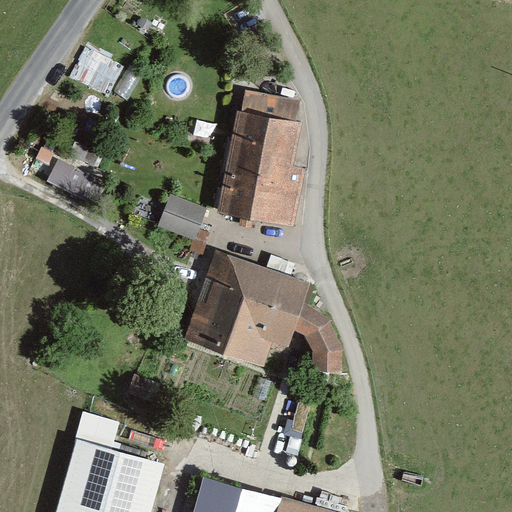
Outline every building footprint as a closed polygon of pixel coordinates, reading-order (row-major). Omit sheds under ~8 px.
[(309,105),(240,92),(215,224),(284,237),(309,105)] [(58,155),(49,180),(96,198),(106,174),(58,155)] [(197,237),(210,205),(172,190),(159,223),(197,237)] [(318,289),(217,251),(183,341),(284,379),(318,289)] [(148,511),(160,461),(78,442),(60,511),(148,511)] [(359,511),(361,509),(206,466),(193,511),(359,511)]
